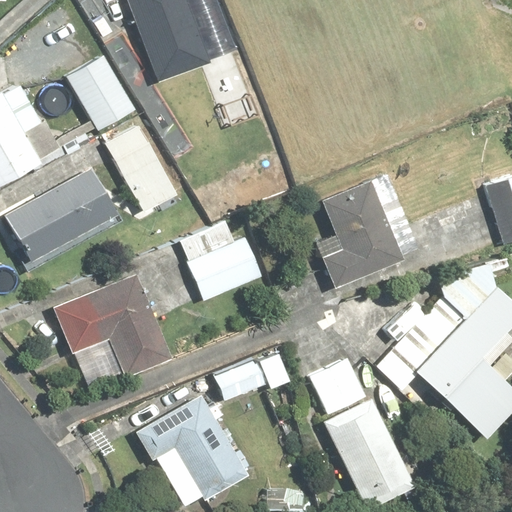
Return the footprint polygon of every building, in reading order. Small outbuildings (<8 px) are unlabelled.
[(186,0),(126,0),(156,76),(208,57),(186,0)] [(137,64),(119,34),(103,44),(122,73),(137,64)] [(102,48),(65,69),(96,125),(133,104),(102,48)] [(18,73),(0,83),(0,175),(58,141),(18,73)] [(149,114),(103,139),(142,210),(178,190),(157,152),(167,146),(149,114)] [(92,163),(4,207),(30,258),(117,214),(92,163)] [(403,253),(368,169),(318,190),(338,239),(317,247),(331,283),(403,253)] [(511,169),(482,180),(503,242),(511,238),(511,169)] [(184,251),(202,298),(262,275),(244,227),(184,251)] [(511,305),(462,260),(370,361),(402,390),(420,370),(485,428),(511,398),(511,373),(482,347),(511,314),(511,305)] [(137,267),(49,302),(69,352),(108,336),(122,373),(171,354),(137,267)] [(328,410),(318,415),(368,506),(418,478),(348,351),(308,373),(328,410)] [(246,357),(205,374),(216,402),(258,384),(246,357)] [(196,390),(135,426),(152,454),(171,443),(203,497),(245,472),(196,390)]
